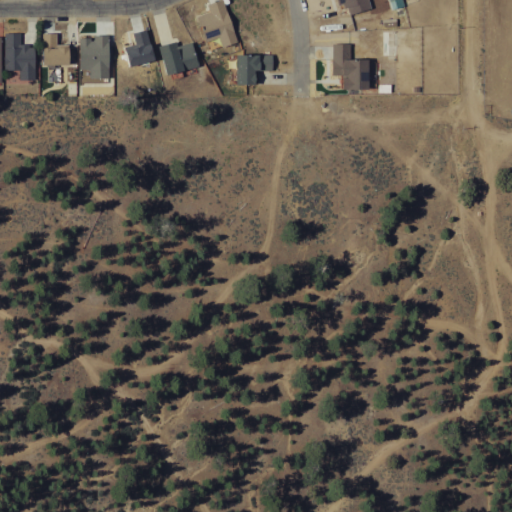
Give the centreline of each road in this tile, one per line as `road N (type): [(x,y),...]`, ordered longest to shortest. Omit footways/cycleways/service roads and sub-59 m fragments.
road 1 (track): [(300,112),(276,153),(265,237),(252,264),(164,358),(119,373),(0,315)]
road 2 (track): [(511,365),(454,327),(350,315),(279,362),(164,358)]
road 3 (track): [(197,511),(119,373),(80,422),(0,451)]
road 4 (track): [(471,116),(487,165),(496,323),(511,369)]
road 5 (track): [(510,364),(448,417),(391,449),(324,511)]
road 6 (track): [(511,275),(442,193),(347,112)]
road 7 (track): [(471,116),(300,112)]
road 8 (residential): [(0,10),(104,10),(157,0)]
road 9 (residential): [(511,127),(471,116),(469,0)]
